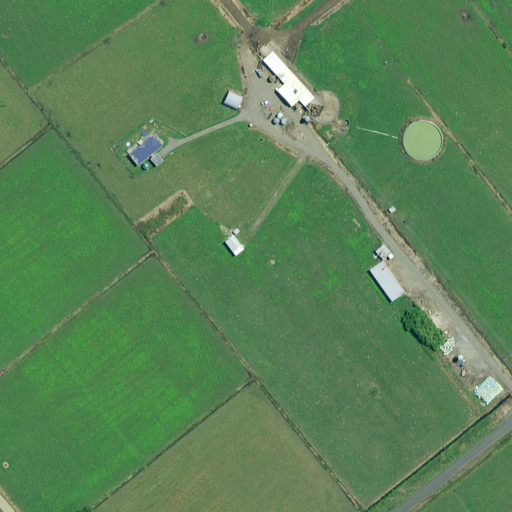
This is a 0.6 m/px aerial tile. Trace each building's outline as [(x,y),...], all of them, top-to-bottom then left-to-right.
[(314,98),(273,52),(263,61),(284,84),(277,91),(292,107),(299,100),(305,107),(314,98)] [(243,98),(230,92),(224,102),(238,109),(243,98)] [(138,166),(150,156),(151,158),(149,160),(156,168),(163,162),(156,154),(155,155),(153,153),(161,147),(153,136),(129,155),(138,166)] [(172,171),(166,163),(161,168),(168,175),(172,171)] [(244,250),(233,236),(225,242),(235,256),(244,250)] [(391,254),(384,245),(376,252),(383,261),(391,254)] [(405,293),(383,261),(370,271),(391,302),(405,293)]
